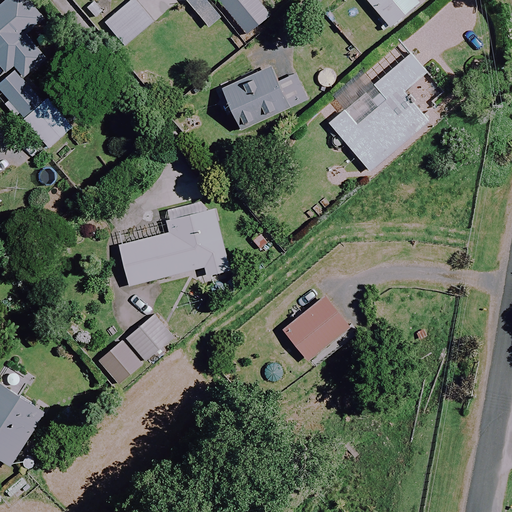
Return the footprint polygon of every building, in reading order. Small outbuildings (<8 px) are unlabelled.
[(24,117),(43,101),(25,79),(49,59),(28,34),(46,19),(29,0),(7,0),(0,6),(0,63),(11,76),(0,84),(0,88),(10,101),(6,104),(20,120),(24,117)] [(155,22),(135,0),(107,24),(127,47),(155,22)] [(266,13),(255,0),(219,0),(244,31),(266,13)] [(421,3),(418,0),(367,0),(392,28),(421,3)] [(430,123),(406,94),(432,72),(410,46),(371,80),(376,86),(331,124),(371,172),(430,123)] [(332,68),(329,68),(327,67),(325,68),(323,68),(321,69),(319,70),(317,72),(316,74),(315,76),(315,78),(314,80),(315,82),(315,84),(316,86),(317,88),(319,90),(321,91),(323,92),(325,92),(327,93),(329,93),(331,92),(333,91),(335,90),(337,88),(338,86),(339,84),(340,82),(340,80),(340,78),(339,76),(338,74),(337,72),(335,70),(334,69),(332,68)] [(281,85),(274,68),(224,88),(241,130),(307,103),(297,78),(281,85)] [(43,101),(24,117),(53,151),(77,130),(48,96),(43,101)] [(216,208),(145,225),(144,221),(111,229),(125,288),(156,280),(206,268),(208,276),(231,270),(216,208)] [(352,327),(327,295),(284,330),(310,362),(352,327)] [(175,338),(156,315),(128,339),(147,361),(175,338)] [(47,413),(22,397),(31,383),(2,364),(0,368),(0,458),(13,466),(47,413)]
